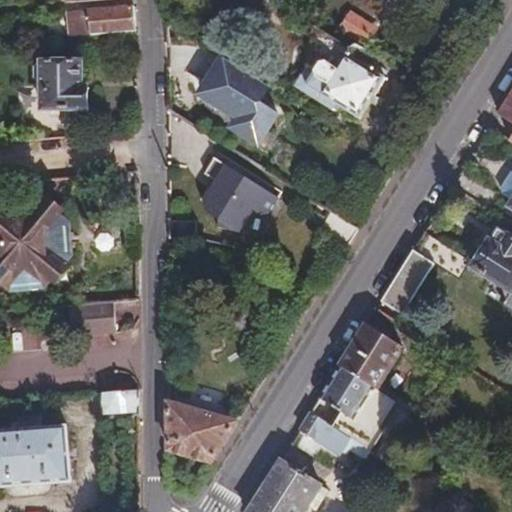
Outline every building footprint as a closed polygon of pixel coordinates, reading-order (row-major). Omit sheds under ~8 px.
[(71,40),(130,35),(128,9),(68,15),(71,40)] [(345,51),(312,30),(307,35),(310,61),(293,88),(327,111),(331,106),(354,121),(378,82),(341,57),(345,51)] [(283,96),(227,60),(208,90),(211,101),(231,113),(242,112),(258,122),(248,137),(272,153),(292,123),(273,111),(283,96)] [(78,90),(78,64),(40,65),(40,67),(32,67),(32,84),(41,84),(42,112),(85,111),(84,90),(78,90)] [(511,129),(511,135),(507,145),(511,147),(511,93),(496,119),(511,129)] [(243,234),(256,212),(265,217),(270,216),(281,200),(218,162),(208,177),(221,185),(206,205),(209,214),(221,222),(220,228),(243,234)] [(458,181),(451,192),(485,212),(491,201),(458,181)] [(59,213),(44,201),(26,223),(6,223),(0,218),(0,283),(9,290),(41,288),(47,281),(53,285),(64,273),(60,268),(69,256),(67,227),(55,217),(59,213)] [(318,234),(343,249),(353,233),(328,218),(318,234)] [(171,222),(171,241),(199,241),(198,223),(171,222)] [(421,237),(378,305),(402,318),(432,271),(435,270),(446,253),(421,237)] [(511,244),(506,240),(497,253),(487,247),(470,273),(509,297),(511,293),(511,244)] [(110,336),(108,306),(65,309),(68,339),(110,336)] [(366,331),(340,372),(376,394),(400,354),(366,331)] [(332,430),(356,446),(366,452),(395,406),(376,394),(340,372),(321,403),(340,416),(332,430)] [(135,396),(97,398),(98,419),(136,417),(135,396)] [(166,456),(207,470),(230,433),(225,426),(165,409),(166,456)] [(311,418),(300,436),(339,459),(342,455),(348,459),(356,446),(332,430),(311,418)] [(0,491),(66,487),(62,432),(0,435),(0,491)] [(386,446),(379,457),(389,463),(396,452),(386,446)] [(278,464),(248,511),(302,511),(304,510),(317,490),(318,489),(278,464)] [(317,490),(304,510),(307,511),(313,511),(324,495),(317,490)]
